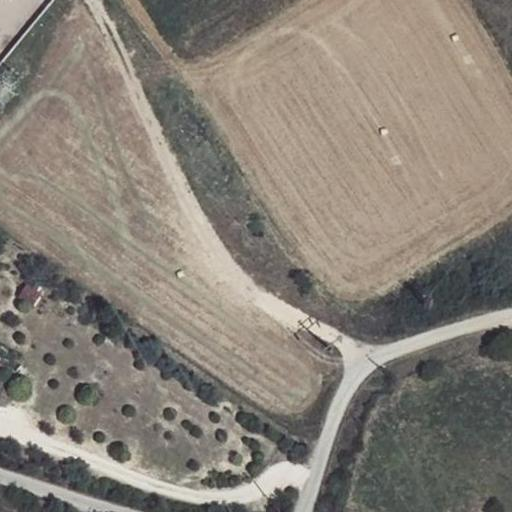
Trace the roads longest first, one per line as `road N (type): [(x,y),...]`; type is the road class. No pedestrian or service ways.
road 1 (track): [(86,0),(143,98),(200,224),(243,284),(288,316),(341,338),(358,363)]
road 2 (unclassified): [(303,511),(358,363),(511,310)]
